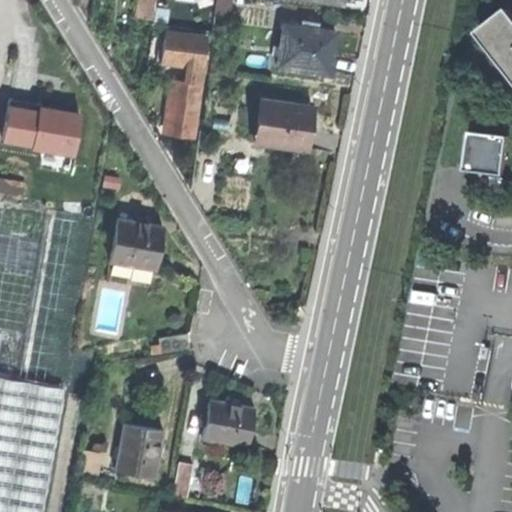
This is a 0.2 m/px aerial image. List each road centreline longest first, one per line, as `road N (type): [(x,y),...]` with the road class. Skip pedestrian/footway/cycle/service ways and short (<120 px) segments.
road 1 (residential): [(55,0),(268,350),(327,359)]
road 2 (residential): [(402,0),(327,359)]
road 3 (residential): [(327,359),(301,490)]
